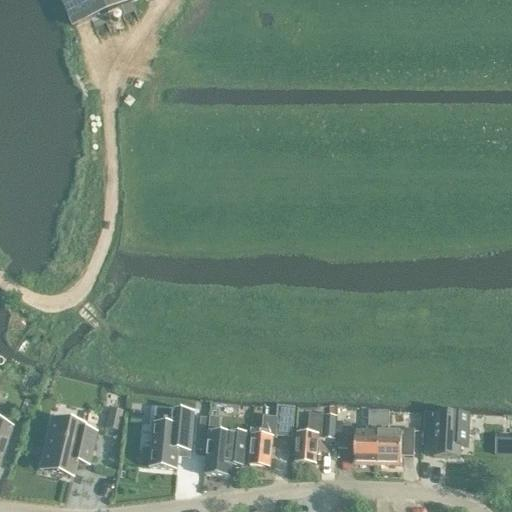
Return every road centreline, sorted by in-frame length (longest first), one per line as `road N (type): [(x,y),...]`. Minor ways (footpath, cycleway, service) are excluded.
road 1 (track): [(0,277),(38,303),(63,302),(85,290),(99,268),(112,234),(121,64),(164,0)]
road 2 (residential): [(482,511),(419,491),(341,487),(140,511)]
